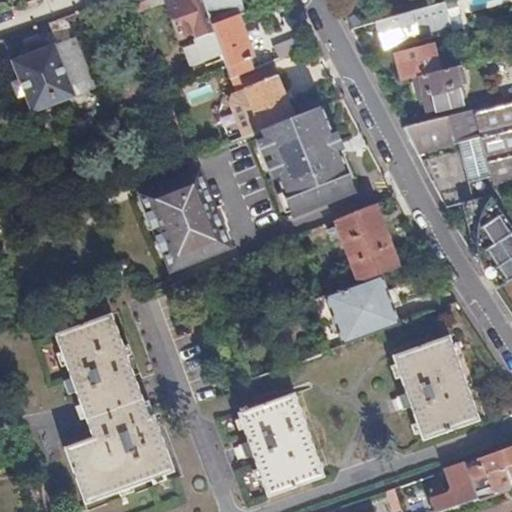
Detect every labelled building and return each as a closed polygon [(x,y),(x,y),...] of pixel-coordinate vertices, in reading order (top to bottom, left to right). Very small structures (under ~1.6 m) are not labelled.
[(185,46),(192,65),(223,54),(212,26),(208,15),(202,0),(174,0),(167,3),(179,37),(193,33),(197,41),(185,46)] [(202,0),(208,15),(239,4),(240,3),(238,0),(202,0)] [(453,0),(444,3),(448,14),(457,11),(453,0)] [(420,41),(418,35),(452,26),(448,14),(444,3),(392,18),(375,22),(384,50),(420,41)] [(242,14),(239,4),(208,15),(212,26),(240,14),(242,14)] [(457,11),(448,14),(452,26),(454,31),(456,31),(460,34),(464,34),(457,11)] [(240,14),(212,26),(223,54),(227,67),(230,77),(251,68),(248,60),(254,57),(240,14)] [(347,19),(352,29),(362,25),(356,14),(347,19)] [(308,30),(273,45),(279,58),(315,43),(308,30)] [(33,112),(95,87),(75,36),(13,60),(33,112)] [(434,44),(394,54),(401,82),(415,78),(442,72),(434,44)] [(459,87),(464,86),(460,67),(456,68),(442,72),(415,78),(419,97),(431,94),(436,111),(463,104),(459,87)] [(258,131),(293,117),(277,74),(243,87),(244,90),(233,94),(230,101),(243,136),(258,131)] [(187,89),(192,104),(213,97),(208,82),(187,89)] [(511,100),(465,113),(405,128),(418,153),(442,147),(442,145),(482,135),(481,134),(511,126),(511,100)] [(258,131),(291,212),(292,216),(352,191),(348,179),(353,176),(343,151),(337,154),(319,107),(293,117),(258,131)] [(482,135),(493,175),(492,175),(494,184),(511,178),(511,126),(481,134),(482,135)] [(469,182),(492,178),(492,175),(493,175),(482,135),(442,145),(442,147),(443,148),(459,143),(469,182)] [(167,249),(162,251),(164,256),(170,271),(217,252),(211,237),(222,233),(227,231),(224,223),(225,223),(219,207),(213,209),(198,170),(139,195),(144,209),(147,214),(152,212),(167,249)] [(482,261),(484,267),(490,280),(497,290),(511,282),(511,226),(501,209),(498,201),(496,197),(494,198),(493,196),(488,203),(486,208),(484,212),(481,221),(480,225),(479,232),(479,238),(479,246),(480,254),(482,261)] [(0,233),(17,228),(10,205),(0,208),(0,233)] [(373,205),(334,220),(359,282),(379,274),(397,267),(373,205)] [(359,282),(324,294),(342,345),(399,324),(393,306),(391,306),(385,291),(379,274),(359,282)] [(393,287),(385,291),(391,306),(393,306),(399,304),(393,287)] [(174,471),(154,414),(149,416),(112,314),(56,334),(72,378),(64,380),(69,394),(77,391),(93,437),(65,447),(85,503),(174,471)] [(423,442),(480,421),(450,336),(393,356),(406,394),(399,396),(403,409),(411,407),(423,442)] [(268,497),(325,476),(294,393),(248,409),(247,407),(241,409),(242,411),(239,413),(249,442),(242,445),(246,458),(254,455),(268,497)] [(511,446),(478,458),(480,465),(468,469),(471,479),(487,474),(511,464),(511,446)] [(457,471),(446,474),(452,491),(457,505),(478,498),(471,479),(468,469),(465,462),(455,466),(457,471)] [(490,482),(482,484),(486,495),(511,486),(511,464),(487,474),(490,482)] [(452,491),(429,498),(433,511),(436,511),(457,505),(452,491)]
